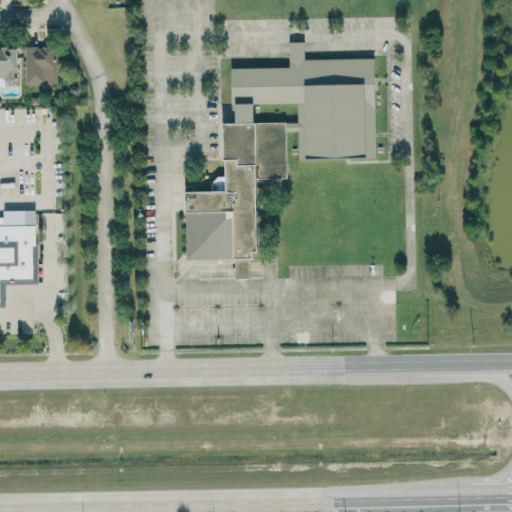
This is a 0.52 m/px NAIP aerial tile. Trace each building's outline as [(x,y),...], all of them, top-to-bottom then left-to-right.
[(26,83),(57,83),(56,46),(25,46),(26,83)] [(0,77),(18,77),(17,47),(0,47),(0,77)] [(231,68),(299,66),(299,60),(373,58),(375,156),(302,157),(300,101),(232,103),(231,68)] [(248,254),(248,256),(183,257),(182,190),(220,189),(218,122),(249,121),(249,122),(282,122),(283,176),(250,177),(252,254),(248,254)] [(0,224),(34,224),(35,282),(0,282),(0,224)]
